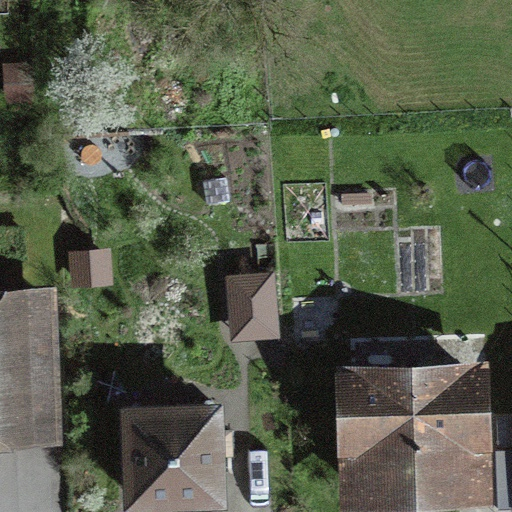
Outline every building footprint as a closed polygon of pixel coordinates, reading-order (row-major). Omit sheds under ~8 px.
[(0,257),(22,257),(21,227),(0,228),(0,257)] [(105,254),(75,256),(76,279),(107,277),(105,254)] [(231,278),(234,315),(272,312),(269,275),(231,278)] [(0,298),(0,431),(48,430),(43,297),(0,298)] [(477,486),(473,375),(352,378),(355,490),(477,486)] [(217,495),(216,470),(231,469),(229,430),(214,431),(213,408),(130,411),(133,498),(217,495)] [(498,509),(511,508),(511,448),(495,449),(498,509)]
